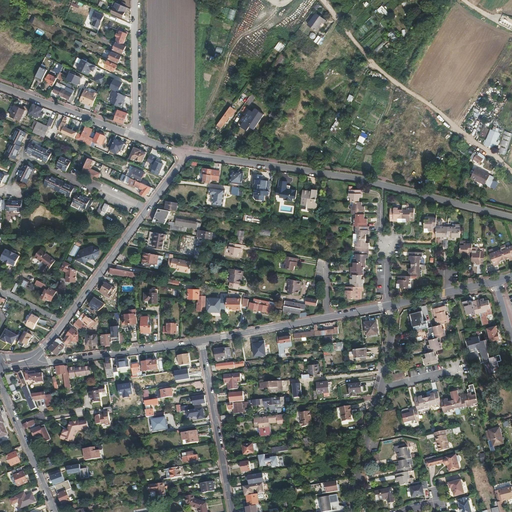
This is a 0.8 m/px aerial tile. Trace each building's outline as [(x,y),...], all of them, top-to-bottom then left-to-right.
[(123,17),(127,7),(124,6),(116,3),(112,12),(123,17)] [(384,12),(386,15),(388,12),(382,5),(377,10),(382,15),(384,12)] [(233,20),(236,10),(231,9),(228,18),(233,20)] [(98,33),(104,18),(94,14),(88,30),(98,33)] [(318,28),(324,19),(317,14),(310,22),(318,28)] [(123,44),(127,34),(120,31),(116,41),(123,44)] [(393,40),(397,36),(391,31),(387,35),(393,40)] [(314,42),(319,45),(323,38),(318,35),(314,42)] [(279,41),(275,48),(280,52),(285,45),(279,41)] [(123,53),(126,47),(117,43),(114,50),(123,53)] [(109,58),(111,51),(105,49),(102,56),(109,58)] [(119,63),(121,56),(112,52),(109,59),(119,63)] [(256,96),(271,75),(271,76),(278,68),(280,69),(288,59),(281,54),(269,70),(253,93),(256,96)] [(77,71),(89,77),(92,72),(94,74),(97,68),(83,60),(77,71)] [(115,71),(118,65),(108,61),(106,67),(115,71)] [(46,79),(49,73),(40,68),(37,74),(46,79)] [(76,83),(79,76),(71,72),(67,79),(76,83)] [(57,78),(58,78),(49,74),(47,79),(50,81),(49,84),(54,86),(57,78)] [(105,78),(98,75),(95,82),(102,85),(105,78)] [(275,103),(286,87),(290,81),(282,76),(279,81),(267,97),(275,103)] [(265,95),(276,79),(273,77),(262,93),(265,95)] [(119,91),(123,83),(115,79),(111,88),(119,91)] [(62,96),(66,87),(64,86),(59,83),(58,87),(56,86),(54,92),(62,96)] [(71,94),(73,90),(66,87),(62,96),(69,99),(72,94),(71,94)] [(122,101),(124,99),(126,96),(112,89),(109,94),(113,96),(110,102),(121,107),(123,103),(122,101)] [(80,103),(93,108),(98,97),(85,92),(80,103)] [(251,104),(256,96),(253,93),(246,101),(251,104)] [(25,109),(16,105),(11,116),(21,120),(25,109)] [(35,105),(32,112),(40,116),(43,108),(35,105)] [(255,129),(265,114),(256,109),(254,112),(250,110),(245,117),(247,118),(244,122),(255,129)] [(123,124),(127,113),(117,110),(116,111),(117,112),(114,121),(122,124),(123,124)] [(237,123),(243,114),(239,111),(233,120),(237,123)] [(222,127),(230,116),(226,114),(218,125),(222,127)] [(69,131),(64,128),(67,122),(65,122),(67,118),(65,117),(61,123),(60,127),(58,130),(68,134),(74,137),(75,138),(78,132),(74,130),(74,131),(70,129),(69,131)] [(38,121),(33,132),(45,137),(50,126),(38,121)] [(80,140),(91,145),(96,134),(92,131),(92,130),(85,127),(80,140)] [(25,132),(16,128),(10,140),(11,141),(5,153),(14,158),(20,145),(19,144),(25,132)] [(490,128),(484,144),(495,148),(501,132),(490,128)] [(498,152),(506,154),(511,134),(511,133),(504,131),(498,152)] [(94,146),(95,144),(96,142),(102,145),(106,136),(97,132),(96,134),(91,145),(94,146)] [(362,132),(358,141),(364,144),(368,134),(362,132)] [(31,143),(27,152),(48,161),(52,152),(31,143)] [(109,153),(110,151),(95,144),(94,146),(109,153)] [(116,157),(120,149),(112,145),(110,151),(109,153),(116,157)] [(138,149),(134,146),(129,157),(134,160),(134,158),(142,162),(146,153),(138,150),(138,149)] [(484,158),(477,154),(474,159),(480,163),(484,158)] [(61,156),(57,165),(66,170),(70,161),(61,156)] [(83,169),(98,177),(100,173),(90,168),(94,160),(88,157),(83,169)] [(164,164),(156,161),(152,168),(160,171),(164,164)] [(32,169),(27,166),(26,168),(23,167),(18,180),(25,183),(32,169)] [(136,168),(131,178),(140,182),(142,177),(144,172),(136,168)] [(485,184),(490,175),(481,171),(476,168),(472,178),(485,184)] [(205,174),(203,182),(210,183),(211,179),(218,180),(219,172),(212,171),(212,170),(203,169),(202,173),(205,174)] [(242,184),(243,173),(239,172),(239,173),(232,172),(231,182),(242,184)] [(145,196),(152,187),(144,184),(140,182),(131,178),(122,173),(119,180),(134,186),(135,185),(141,188),(139,193),(145,196)] [(70,196),(74,188),(67,185),(48,176),(44,184),(70,196)] [(263,177),(253,176),(252,186),(258,187),(258,192),(255,192),(254,199),(256,202),(265,203),(265,198),(267,198),(269,196),(270,194),(269,193),(265,192),(265,189),(267,187),(267,183),(262,182),(263,177)] [(287,191),(288,187),(288,184),(281,183),(280,190),(278,190),(277,196),(280,196),(280,199),(284,200),(284,202),(293,203),(293,200),(296,200),(297,192),(291,191),(287,191)] [(222,206),(225,189),(210,187),(209,194),(214,195),(212,205),(222,206)] [(232,195),(239,196),(240,188),(233,187),(232,195)] [(306,206),(306,208),(316,209),(316,204),(315,202),(316,190),(312,190),(312,192),(312,194),(309,193),(309,191),(303,191),(301,206),(306,206)] [(350,197),(349,202),(358,203),(358,198),(361,198),(361,195),(360,193),(358,193),(359,190),(348,190),(348,197),(350,197)] [(73,203),(71,206),(75,208),(76,209),(78,210),(80,210),(81,207),(87,210),(91,202),(77,195),(73,203)] [(109,205),(102,201),(97,211),(104,215),(109,205)] [(167,201),(166,209),(178,211),(179,203),(167,201)] [(354,214),(355,214),(361,214),(361,211),(362,211),(363,210),(364,207),(361,207),(361,203),(358,203),(349,202),(349,207),(350,207),(350,214),(354,214)] [(9,203),(9,204),(9,212),(9,213),(23,213),(24,203),(9,203)] [(279,212),(293,213),(294,205),(279,204),(279,212)] [(401,211),(401,223),(406,223),(406,222),(409,222),(410,221),(410,219),(414,219),(414,209),(408,209),(408,206),(406,204),(401,204),(401,211)] [(159,209),(154,222),(172,225),(178,226),(179,226),(198,230),(199,222),(178,219),(177,222),(170,221),(170,223),(167,222),(172,211),(159,209)] [(396,223),(401,223),(401,211),(397,211),(397,209),(389,209),(389,219),(392,219),(392,221),(393,222),(396,222),(396,223)] [(245,214),(243,220),(260,224),(261,218),(245,214)] [(353,227),(355,227),(363,227),(363,224),(365,223),(366,222),(366,219),(363,219),(363,215),(361,214),(355,214),(355,219),(353,219),(353,227)] [(431,228),(435,228),(435,220),(435,218),(427,218),(427,220),(423,220),(423,233),(427,233),(427,232),(429,232),(431,230),(431,228)] [(357,235),(357,239),(369,239),(370,235),(368,235),(368,232),(367,231),(365,231),(365,227),(363,227),(355,227),(355,234),(357,235)] [(448,237),(448,227),(441,227),(440,227),(440,229),(435,228),(435,232),(435,233),(435,237),(440,237),(440,240),(442,240),(444,239),(444,237),(448,237)] [(459,237),(460,229),(455,229),(456,227),(448,227),(448,237),(451,237),(451,239),(452,240),(455,240),(455,237),(459,237)] [(200,237),(207,238),(213,239),(214,239),(215,233),(210,232),(201,230),(200,237)] [(237,230),(236,239),(244,239),(245,230),(237,230)] [(168,234),(157,232),(154,247),(164,249),(165,239),(167,240),(168,234)] [(181,243),(185,243),(184,250),(192,251),(193,237),(182,236),(181,243)] [(204,256),(207,238),(200,237),(196,258),(203,260),(204,256)] [(354,244),(354,251),(365,251),(365,248),(367,248),(368,247),(368,244),(369,244),(369,239),(357,239),(357,244),(354,244)] [(472,247),(472,243),(464,243),(464,240),(459,240),(459,246),(459,253),(464,253),(464,257),(467,257),(468,255),(468,254),(471,254),(471,253),(472,247)] [(239,244),(229,242),(228,250),(230,250),(229,255),(237,256),(238,252),(241,252),(241,249),(240,248),(239,248),(239,244)] [(99,250),(92,246),(90,249),(86,250),(83,249),(81,250),(76,258),(85,263),(86,260),(87,259),(87,258),(89,259),(91,258),(92,258),(93,258),(94,258),(95,259),(99,254),(99,250)] [(511,246),(506,249),(506,251),(502,253),(505,261),(509,259),(510,262),(511,261),(511,246)] [(10,251),(6,248),(1,258),(6,260),(5,261),(10,264),(11,263),(15,265),(20,255),(15,253),(16,253),(11,250),(10,251)] [(484,259),(484,248),(482,248),(482,251),(477,251),(476,251),(476,253),(471,253),(471,254),(472,257),(471,260),(471,261),(476,262),(476,264),(479,264),(480,263),(480,262),(484,262),(484,259)] [(34,257),(44,264),(45,265),(43,267),(41,270),(46,274),(56,261),(40,249),(34,257)] [(490,255),(493,265),(496,264),(497,265),(499,266),(501,265),(500,262),(505,261),(502,253),(497,254),(497,252),(494,254),(492,250),(488,252),(490,255)] [(352,259),(352,264),(364,264),(365,259),(368,260),(368,255),(365,255),(365,252),(365,251),(354,251),(354,259),(352,259)] [(162,265),(164,256),(160,256),(160,255),(145,252),(143,261),(147,262),(146,266),(159,268),(160,264),(162,265)] [(410,260),(410,265),(418,265),(418,260),(421,260),(421,252),(410,252),(410,256),(408,256),(407,257),(407,260),(410,260)] [(171,254),(168,263),(172,264),(171,267),(176,268),(176,266),(178,267),(177,268),(177,270),(189,272),(191,261),(173,258),(174,254),(171,254)] [(296,258),(285,256),(284,264),(281,263),(280,268),(293,271),(294,266),(297,267),(298,263),(295,262),(296,258)] [(67,271),(76,276),(77,269),(70,266),(71,264),(65,261),(62,267),(61,266),(60,268),(67,271)] [(364,264),(352,264),(352,268),(349,268),(349,271),(350,272),(352,272),(352,276),(360,276),(362,276),(362,268),(364,268),(364,264)] [(409,276),(421,277),(420,268),(418,268),(418,265),(410,265),(410,269),(407,269),(407,272),(408,273),(409,273),(409,276)] [(241,275),(243,275),(243,271),(229,268),(228,272),(231,273),(229,282),(230,282),(229,287),(238,289),(239,284),(240,284),(241,279),(241,275)] [(76,281),(76,276),(67,271),(66,280),(76,281)] [(360,276),(352,276),(352,280),(349,280),(349,284),(352,284),(352,287),(357,287),(362,288),(362,280),(360,280),(360,276)] [(397,279),(396,280),(396,283),(395,283),(395,287),(407,288),(407,283),(409,283),(409,276),(407,276),(399,276),(399,279),(397,279)] [(24,278),(21,285),(26,287),(29,281),(24,278)] [(300,286),(301,286),(302,282),(287,279),(287,284),(289,284),(288,293),(298,295),(299,291),(300,286)] [(52,289),(53,288),(49,286),(38,280),(36,284),(46,289),(42,298),(46,300),(46,299),(51,301),(56,291),(52,289)] [(106,284),(100,292),(105,295),(110,299),(112,296),(109,294),(110,293),(112,291),(114,293),(116,290),(110,285),(109,287),(108,286),(106,284)] [(344,291),(343,292),(343,295),(346,295),(346,300),(355,300),(355,296),(357,296),(357,287),(352,287),(349,287),(346,287),(346,291),(344,291)] [(157,305),(158,294),(158,289),(150,289),(149,293),(145,293),(145,304),(157,305)] [(196,311),(205,311),(205,296),(199,295),(199,289),(188,289),(188,299),(199,299),(199,302),(196,302),(196,311)] [(106,304),(95,297),(90,305),(99,311),(103,307),(106,304)] [(226,298),(227,297),(220,297),(220,299),(207,298),(207,312),(220,312),(220,309),(225,310),(225,305),(226,299),(226,298)] [(226,299),(225,305),(229,306),(228,309),(232,309),(235,310),(235,312),(240,312),(242,301),(226,298),(226,299)] [(313,306),(317,306),(318,300),(307,298),(306,304),(307,305),(313,306)] [(481,302),(476,303),(479,314),(482,325),(489,323),(487,315),(493,314),(491,308),(489,300),(485,301),(484,298),(481,299),(480,300),(481,302)] [(466,306),(468,314),(473,313),(473,315),(479,314),(476,303),(474,304),(474,302),(473,301),(472,301),(472,300),(464,302),(465,307),(466,306)] [(285,301),(283,311),(288,311),(290,312),(300,314),(301,309),(305,309),(305,304),(285,301)] [(259,304),(250,303),(249,308),(267,311),(266,314),(272,315),(275,303),(268,302),(268,306),(259,304)] [(446,304),(435,308),(436,312),(437,317),(434,317),(435,320),(437,321),(438,320),(439,325),(450,322),(448,313),(446,314),(445,310),(447,309),(446,304)] [(136,310),(135,310),(129,310),(130,314),(122,314),(122,328),(126,327),(126,330),(134,330),(134,324),(136,324),(136,315),(137,314),(138,310),(137,307),(136,307),(136,310)] [(424,310),(410,313),(415,331),(428,327),(424,310)] [(30,316),(27,314),(23,322),(26,324),(25,325),(33,328),(39,317),(31,313),(30,316)] [(90,318),(89,318),(89,319),(83,314),(81,316),(79,319),(85,325),(87,326),(92,321),(90,318)] [(148,325),(148,317),(141,317),(142,333),(143,333),(143,335),(143,336),(149,336),(149,333),(151,333),(151,325),(148,325)] [(79,319),(74,324),(80,330),(83,327),(85,325),(79,319)] [(87,326),(86,326),(88,328),(89,329),(95,323),(92,321),(87,326)] [(378,333),(377,321),(365,322),(367,334),(378,333)] [(176,333),(177,323),(167,323),(167,326),(163,326),(163,333),(176,333)] [(436,325),(432,326),(433,331),(431,331),(432,334),(433,335),(434,335),(435,338),(442,336),(446,335),(444,327),(442,328),(441,324),(439,325),(436,325)] [(119,342),(119,333),(116,334),(115,326),(111,326),(112,334),(101,335),(102,345),(116,344),(120,343),(119,342)] [(339,333),(338,326),(334,327),(334,329),(315,331),(315,336),(332,334),(339,333)] [(496,326),(487,328),(491,341),(500,339),(498,332),(497,332),(496,326)] [(14,345),(19,335),(5,328),(0,339),(14,345)] [(78,334),(72,329),(67,335),(67,336),(63,341),(67,344),(71,339),(73,341),(79,339),(78,334)] [(315,331),(315,329),(311,330),(311,331),(294,333),(295,338),(303,337),(315,336),(315,331)] [(29,343),(33,336),(28,333),(23,340),(29,343)] [(97,344),(96,335),(86,335),(86,344),(97,344)] [(287,335),(277,337),(278,351),(284,350),(283,347),(292,345),(290,336),(287,336),(287,335)] [(433,339),(429,340),(430,344),(427,344),(428,347),(430,348),(431,348),(432,352),(434,351),(442,349),(441,342),(444,342),(442,336),(435,338),(433,339)] [(473,341),(470,341),(472,349),(475,349),(475,351),(478,351),(479,349),(479,347),(482,346),(479,337),(472,339),(473,341)] [(59,338),(50,348),(57,354),(63,348),(59,345),(62,342),(59,338)] [(264,342),(252,343),(253,357),(265,356),(264,342)] [(334,351),(343,350),(342,342),(333,343),(334,351)] [(370,354),(369,347),(364,348),(360,348),(360,355),(370,354)] [(215,350),(217,360),(224,359),(227,358),(225,348),(215,350)] [(428,365),(439,362),(437,355),(435,355),(434,351),(432,352),(429,352),(426,354),(427,357),(424,358),(425,361),(427,362),(428,362),(428,365)] [(179,370),(189,369),(189,364),(190,364),(188,354),(177,356),(179,366),(178,366),(179,370)] [(152,361),(142,362),(143,371),(153,370),(153,369),(158,368),(157,360),(152,361)] [(139,364),(131,365),(132,373),(140,372),(139,364)] [(72,388),(68,366),(57,367),(58,375),(66,374),(67,380),(65,381),(66,389),(72,388)] [(75,368),(70,369),(72,379),(77,378),(77,377),(91,375),(92,373),(91,368),(89,367),(76,369),(75,368)] [(190,379),(189,369),(176,371),(177,380),(190,379)] [(318,371),(318,369),(309,370),(310,378),(317,377),(321,377),(320,371),(318,371)] [(28,386),(21,371),(15,372),(22,388),(23,388),(32,410),(37,408),(34,401),(32,395),(28,386)] [(29,371),(26,372),(27,380),(35,379),(36,383),(44,381),(44,380),(45,379),(44,376),(43,375),(43,373),(35,374),(35,372),(29,372),(29,371)] [(229,382),(229,384),(230,389),(238,388),(237,382),(241,381),(240,373),(223,375),(224,383),(229,382)] [(281,388),(281,381),(260,383),(261,387),(261,388),(263,388),(268,388),(269,388),(270,392),(270,393),(276,392),(276,388),(281,388)] [(329,393),(328,382),(317,383),(318,394),(329,393)] [(246,384),(242,385),(244,401),(253,400),(251,384),(246,384)] [(349,385),(350,397),(356,397),(356,393),(362,393),(361,384),(349,385)] [(91,389),(93,402),(101,401),(99,392),(106,391),(105,386),(91,389)] [(454,407),(456,414),(461,413),(460,408),(467,406),(464,396),(461,397),(461,395),(459,394),(457,388),(450,390),(452,399),(454,407)] [(163,398),(174,396),(172,389),(152,392),(153,393),(154,393),(154,395),(162,394),(163,398)] [(427,396),(429,405),(434,404),(434,405),(441,403),(439,393),(436,394),(435,392),(434,391),(431,392),(432,395),(427,396)] [(464,396),(467,406),(475,404),(474,402),(478,401),(477,396),(476,393),(472,394),(472,391),(469,391),(468,393),(468,395),(464,396)] [(32,395),(34,401),(46,399),(47,406),(52,405),(50,392),(45,392),(32,395)] [(425,406),(429,405),(427,396),(423,397),(422,394),(419,395),(418,397),(419,398),(415,399),(417,407),(418,409),(426,407),(425,406)] [(205,404),(204,396),(192,398),(193,405),(197,404),(198,405),(205,404)] [(284,397),(253,400),(254,405),(259,405),(259,406),(265,406),(265,404),(269,404),(269,405),(276,404),(276,405),(285,404),(284,397)] [(451,408),(454,407),(452,399),(448,400),(448,397),(445,398),(444,399),(444,401),(442,402),(444,412),(451,410),(451,408)] [(233,402),(229,403),(229,409),(234,409),(234,413),(243,413),(242,408),(247,407),(247,402),(243,403),(243,404),(242,404),(241,403),(233,403),(233,402)] [(352,414),(351,405),(337,407),(338,417),(342,418),(343,421),(352,420),(351,415),(352,414)] [(113,411),(112,407),(104,408),(105,414),(102,414),(102,416),(100,416),(100,415),(97,415),(96,418),(97,425),(102,424),(102,425),(106,424),(106,425),(111,424),(109,412),(113,411)] [(413,422),(421,420),(418,410),(415,411),(414,409),(413,408),(410,409),(411,412),(406,413),(407,415),(408,420),(408,421),(413,420),(413,422)] [(312,420),(311,411),(302,412),(302,410),(298,411),(297,413),(297,415),(297,417),(298,419),(298,421),(299,423),(300,425),(301,427),(311,425),(311,421),(312,420)] [(165,414),(156,416),(157,419),(156,420),(158,431),(170,429),(168,418),(166,418),(165,414)] [(258,417),(254,418),(255,426),(260,426),(261,433),(266,432),(265,423),(278,421),(282,421),(282,414),(258,417)] [(33,420),(23,424),(25,429),(30,426),(32,430),(32,431),(35,438),(43,434),(46,442),(51,440),(45,425),(36,428),(33,420)] [(74,444),(77,431),(77,430),(80,429),(80,431),(90,429),(86,421),(79,422),(78,421),(70,423),(68,432),(65,431),(63,436),(63,435),(61,440),(74,444)] [(493,429),(485,431),(488,441),(492,440),(493,444),(493,446),(504,444),(500,427),(495,429),(496,430),(494,430),(493,429)] [(198,442),(197,430),(182,433),(183,440),(187,440),(187,444),(198,442)] [(447,434),(445,430),(436,432),(434,433),(435,437),(436,437),(439,450),(449,448),(446,434),(447,434)] [(255,453),(254,444),(243,445),(245,454),(255,453)] [(95,447),(84,449),(86,460),(101,458),(99,451),(103,450),(102,445),(95,446),(95,447)] [(397,453),(398,454),(411,451),(411,450),(409,451),(408,446),(400,448),(399,445),(395,447),(395,448),(396,453),(397,453)] [(20,462),(14,449),(7,452),(8,456),(7,456),(11,466),(20,462)] [(198,460),(197,455),(194,455),(193,451),(187,452),(188,456),(183,457),(184,463),(189,462),(189,461),(198,460)] [(287,451),(276,453),(277,461),(288,459),(287,451)] [(411,451),(398,454),(398,455),(400,457),(401,456),(402,460),(412,458),(411,451)] [(435,456),(426,458),(428,466),(444,462),(445,462),(445,463),(445,464),(446,464),(447,465),(448,465),(449,466),(450,471),(460,468),(457,454),(437,459),(436,456),(435,456)] [(399,461),(400,464),(400,465),(397,466),(397,468),(399,469),(401,469),(401,472),(412,470),(411,464),(414,464),(412,458),(402,460),(399,461)] [(251,471),(249,462),(241,463),(242,472),(251,471)] [(63,467),(49,472),(52,478),(65,473),(64,472),(68,472),(67,467),(63,467)] [(85,467),(78,468),(75,469),(77,476),(89,474),(88,467),(85,467)] [(180,477),(179,471),(181,471),(180,467),(166,469),(167,479),(180,477)] [(27,482),(21,468),(12,471),(16,480),(18,486),(27,482)] [(400,481),(401,485),(411,483),(414,482),(412,477),(410,477),(409,471),(399,473),(399,476),(397,476),(397,478),(397,481),(400,481)] [(249,480),(249,484),(265,483),(264,473),(246,475),(246,481),(249,480)] [(465,493),(462,479),(449,482),(450,488),(453,488),(455,496),(465,493)] [(68,480),(55,486),(63,504),(73,499),(72,497),(69,498),(67,491),(72,489),(70,485),(68,480)] [(423,489),(429,487),(427,480),(422,481),(422,485),(410,487),(412,497),(424,494),(423,489)] [(213,481),(202,483),(202,487),(203,493),(215,491),(213,481)] [(320,483),(322,494),(339,491),(338,487),(337,487),(337,485),(336,481),(320,483)] [(149,486),(150,492),(156,491),(165,489),(164,483),(149,486)] [(499,506),(499,511),(505,511),(503,501),(511,498),(511,487),(511,486),(495,491),(499,506)] [(394,502),(392,487),(380,489),(375,490),(376,495),(379,494),(380,499),(387,498),(388,499),(389,503),(394,502)] [(30,497),(29,495),(25,497),(24,493),(15,497),(15,498),(10,501),(12,505),(17,503),(20,508),(35,501),(33,496),(30,497)] [(244,502),(245,507),(246,506),(249,506),(256,505),(259,504),(258,500),(265,499),(264,493),(257,494),(247,495),(248,502),(244,502)] [(321,511),(331,511),(329,496),(319,498),(320,511),(321,511)] [(469,496),(459,498),(461,507),(460,507),(461,511),(472,511),(470,504),(471,504),(469,496)] [(199,511),(207,511),(206,503),(195,499),(192,506),(199,508),(199,511)]
